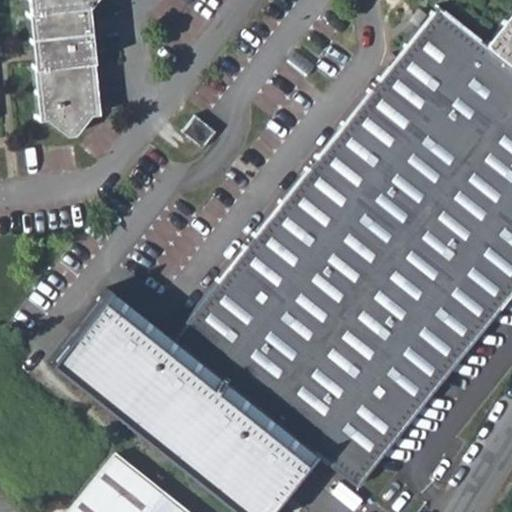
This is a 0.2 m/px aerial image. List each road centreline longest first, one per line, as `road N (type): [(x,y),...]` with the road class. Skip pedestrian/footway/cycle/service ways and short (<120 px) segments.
road 1 (unknown): [(371,0),(371,49),(355,76),(188,266),(170,264),(128,234)]
road 2 (unknown): [(511,333),(431,448),(433,461),(472,502)]
road 3 (unknown): [(142,124),(127,28),(131,0)]
